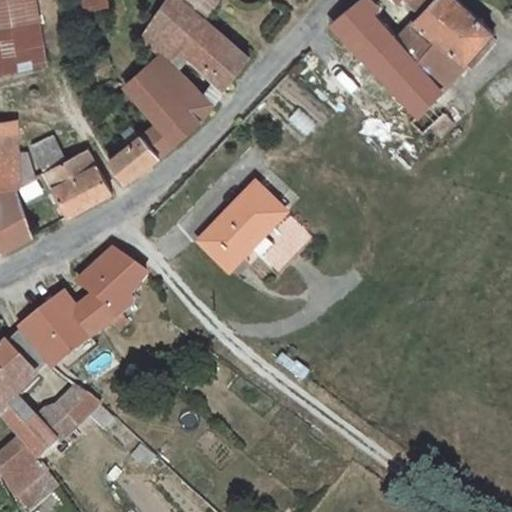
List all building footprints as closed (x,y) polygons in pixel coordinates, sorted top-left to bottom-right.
[(0,0),(0,75),(48,68),(37,0),(0,0)] [(73,0),(75,12),(105,10),(104,0),(73,0)] [(159,117),(148,127),(170,154),(206,123),(222,101),(179,61),(190,51),(232,88),(259,54),(256,50),(198,0),(164,0),(161,4),(144,46),(157,56),(132,81),(133,82),(159,117)] [(366,0),(336,25),(338,27),(428,121),(440,110),(434,104),(498,37),(461,0),(406,0),(422,15),(402,31),(371,0),(366,0)] [(296,108),(287,120),(308,135),(317,122),(296,108)] [(446,140),(459,129),(446,116),(434,128),(446,140)] [(27,154),(23,123),(0,124),(0,148),(4,190),(24,189),(31,181),(27,154)] [(138,181),(170,154),(148,127),(115,154),(138,181)] [(56,172),(73,164),(56,138),(41,146),(41,152),(56,172)] [(0,240),(5,240),(12,247),(4,190),(0,148),(0,240)] [(31,181),(51,174),(56,172),(41,152),(27,154),(31,181)] [(73,164),(56,172),(51,174),(77,219),(118,193),(93,152),(73,164)] [(231,206),(210,230),(241,258),(252,247),(248,244),(292,196),(263,170),(245,189),(248,198),(237,211),(231,206)] [(45,234),(24,189),(4,190),(12,247),(12,253),(45,234)] [(304,209),(271,243),(289,262),(323,228),(304,209)] [(107,288),(126,308),(136,299),(143,293),(140,289),(158,272),(127,241),(91,274),(105,290),(107,288)] [(89,305),(107,325),(126,308),(107,288),(105,290),(89,305)] [(57,300),(28,326),(65,362),(71,358),(107,325),(89,305),(73,291),(62,301),(57,300)] [(117,334),(107,325),(71,358),(81,366),(117,334)] [(49,370),(18,335),(0,351),(0,399),(8,408),(21,423),(50,457),(83,428),(109,405),(85,381),(48,413),(28,390),(49,370)] [(0,415),(8,408),(0,399),(0,482),(9,477),(0,465),(0,415)] [(21,423),(0,440),(0,465),(9,477),(24,497),(26,495),(58,469),(50,457),(21,423)] [(142,469),(155,459),(144,445),(131,455),(142,469)] [(68,483),(58,469),(26,495),(37,508),(68,483)]
